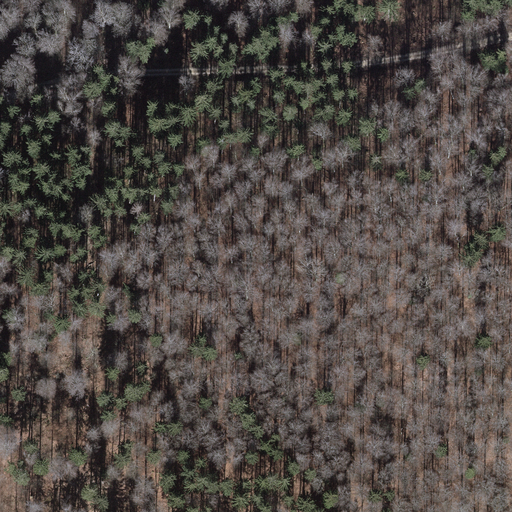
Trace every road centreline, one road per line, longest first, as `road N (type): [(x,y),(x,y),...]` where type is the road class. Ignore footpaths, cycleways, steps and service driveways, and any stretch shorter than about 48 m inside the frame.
road 1 (track): [(511,471),(451,488),(188,500),(94,490),(0,434)]
road 2 (track): [(0,97),(106,74),(368,62),(511,33)]
